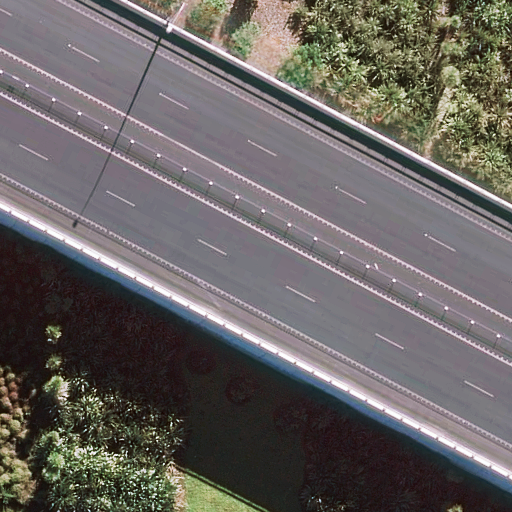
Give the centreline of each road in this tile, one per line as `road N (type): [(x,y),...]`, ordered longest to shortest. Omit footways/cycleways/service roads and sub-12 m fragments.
road 1 (motorway): [(0,10),(511,281)]
road 2 (motorway): [(511,409),(0,141)]
